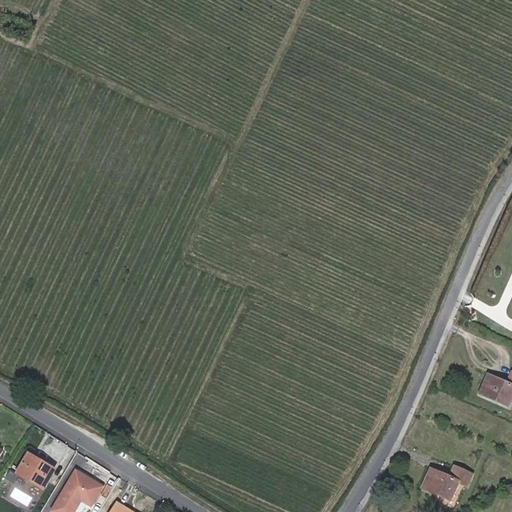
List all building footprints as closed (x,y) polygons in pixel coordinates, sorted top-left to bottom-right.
[(476,394),(506,406),(511,392),(511,373),(508,384),(485,374),(476,394)] [(28,452),(17,472),(43,487),(54,467),(28,452)] [(104,485),(75,468),(50,511),(51,511),(74,511),(81,500),(91,506),(104,485)] [(428,470),(420,489),(449,502),(457,482),(466,486),(470,476),(452,468),(448,478),(428,470)] [(134,511),(116,501),(110,511),(134,511)]
